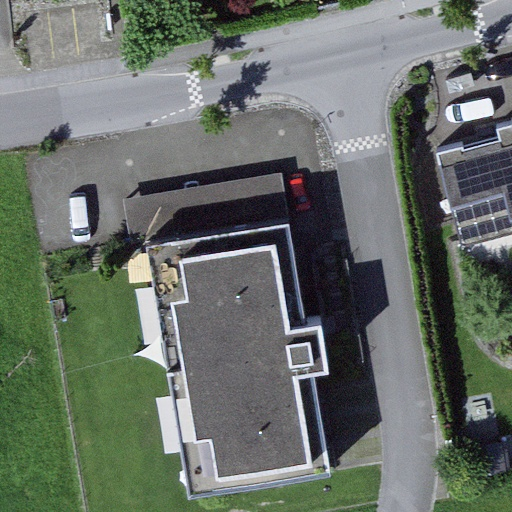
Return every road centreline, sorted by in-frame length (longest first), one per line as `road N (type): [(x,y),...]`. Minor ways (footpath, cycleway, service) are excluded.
road 1 (residential): [(418,511),(428,479),(420,409),(357,63)]
road 2 (residential): [(357,63),(0,122)]
road 3 (residential): [(511,18),(357,63)]
